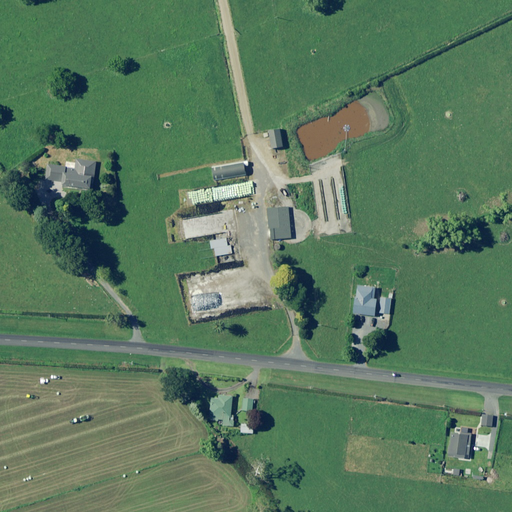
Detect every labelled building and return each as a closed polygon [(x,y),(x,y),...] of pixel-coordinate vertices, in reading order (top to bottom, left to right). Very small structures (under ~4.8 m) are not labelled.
[(283,147),(280,129),(269,131),(272,149),(283,147)] [(96,162),(78,160),(77,169),(47,165),(45,180),(61,182),(61,186),(93,189),(94,178),(96,162)] [(245,176),(242,162),(211,167),(213,181),(245,176)] [(291,238),(288,207),(267,209),(269,240),(291,238)] [(218,256),(215,240),(199,243),(200,251),(204,250),(205,258),(218,256)] [(375,288),(357,287),(356,297),(355,297),(353,314),(374,316),(376,300),(374,300),(375,288)] [(389,314),(391,299),(380,298),(379,313),(389,314)] [(232,396),(218,395),(218,398),(210,398),(210,420),(222,421),(222,426),(233,426),(233,420),(232,420),(232,396)] [(252,412),(253,399),(242,398),(242,411),(252,412)] [(492,416),(482,415),(481,426),(491,427),(492,416)] [(253,426),(241,425),(240,433),(253,434),(253,426)] [(470,434),(450,433),(449,446),(448,446),(447,458),(461,458),(461,455),(469,456),(470,434)]
